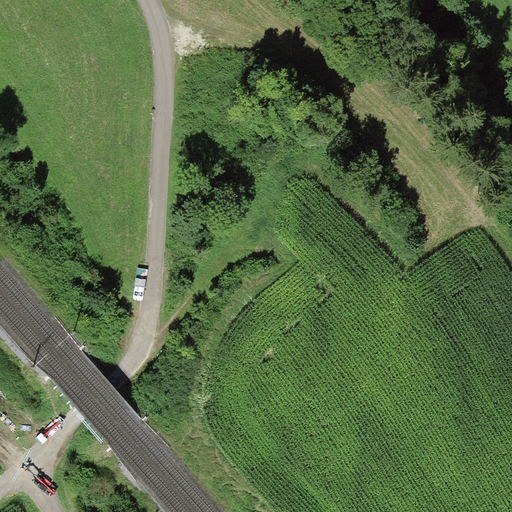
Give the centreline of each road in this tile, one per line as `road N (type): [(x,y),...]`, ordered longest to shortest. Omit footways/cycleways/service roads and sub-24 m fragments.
road 1 (track): [(146,0),(164,73),(153,293),(129,365),(22,468),(53,511)]
road 2 (track): [(140,348),(234,246),(259,243),(290,256)]
